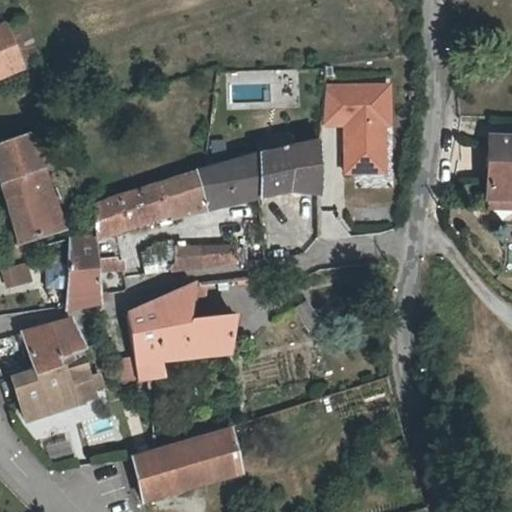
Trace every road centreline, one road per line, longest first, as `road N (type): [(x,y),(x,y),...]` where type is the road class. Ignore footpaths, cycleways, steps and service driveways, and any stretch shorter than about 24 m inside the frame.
road 1 (residential): [(407,243),(183,276),(110,306),(0,325)]
road 2 (residential): [(407,243),(406,347),(449,511)]
road 3 (residential): [(427,0),(435,136),(407,243)]
